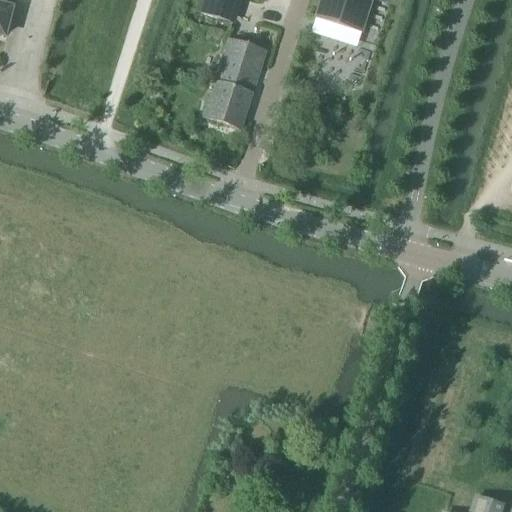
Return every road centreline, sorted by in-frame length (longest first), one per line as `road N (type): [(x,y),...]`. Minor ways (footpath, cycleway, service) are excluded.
road 1 (tertiary): [(418,257),(232,205),(0,118)]
road 2 (unclassified): [(337,511),(418,257)]
road 3 (track): [(99,131),(142,0)]
